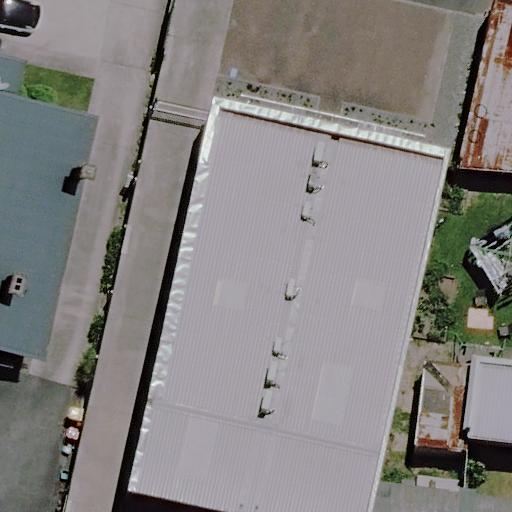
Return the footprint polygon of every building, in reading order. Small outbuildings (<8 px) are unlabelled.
[(511,51),(419,37),(394,193),(511,212),(511,51)] [(0,170),(14,99),(0,96),(0,170)] [(326,511),(394,193),(154,142),(74,511),(326,511)] [(511,408),(416,399),(407,482),(511,493),(511,408)] [(511,511),(511,507),(388,485),(383,511),(511,511)]
